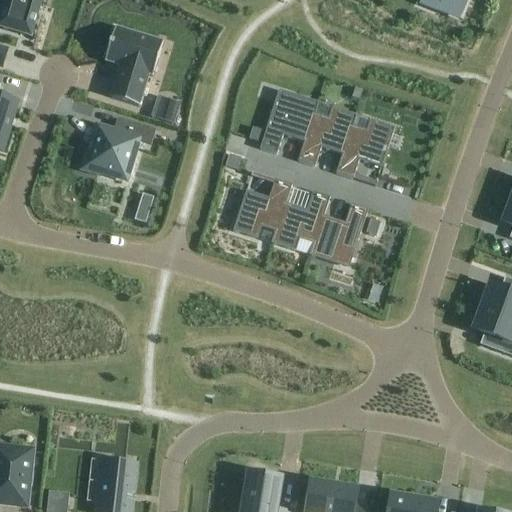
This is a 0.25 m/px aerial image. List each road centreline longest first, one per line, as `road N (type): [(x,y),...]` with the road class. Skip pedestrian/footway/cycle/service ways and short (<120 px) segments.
road 1 (residential): [(402,357),(249,287),(4,227)]
road 2 (residential): [(511,52),(422,309)]
road 3 (residential): [(302,421),(410,429),(484,453)]
road 4 (residential): [(4,227),(58,76)]
road 5 (residential): [(402,357),(347,406),(302,421)]
